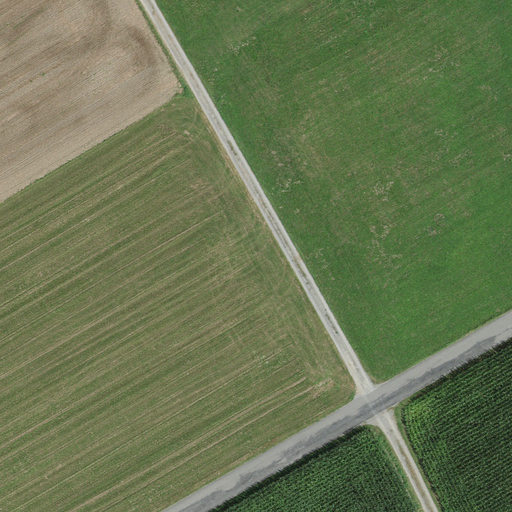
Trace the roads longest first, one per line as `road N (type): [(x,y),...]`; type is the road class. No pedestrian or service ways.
road 1 (track): [(141,0),(371,405)]
road 2 (unclassified): [(184,511),(511,323)]
